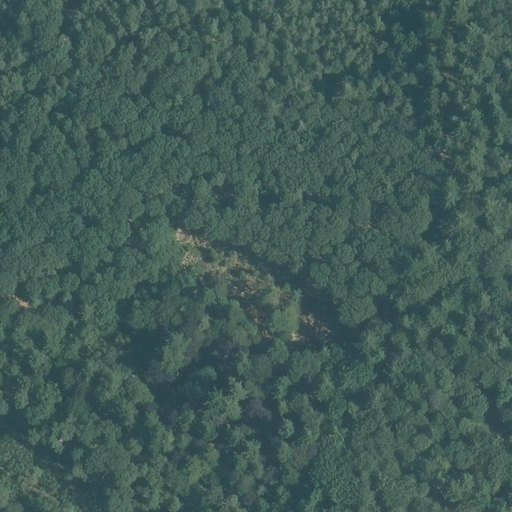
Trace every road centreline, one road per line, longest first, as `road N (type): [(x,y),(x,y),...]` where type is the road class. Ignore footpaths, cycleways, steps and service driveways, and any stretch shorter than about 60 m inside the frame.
road 1 (track): [(428,140),(0,48)]
road 2 (track): [(301,511),(343,351),(437,226),(440,195),(428,140)]
road 3 (track): [(334,511),(511,230)]
road 4 (tertiary): [(247,511),(0,356)]
road 5 (track): [(396,0),(428,140)]
